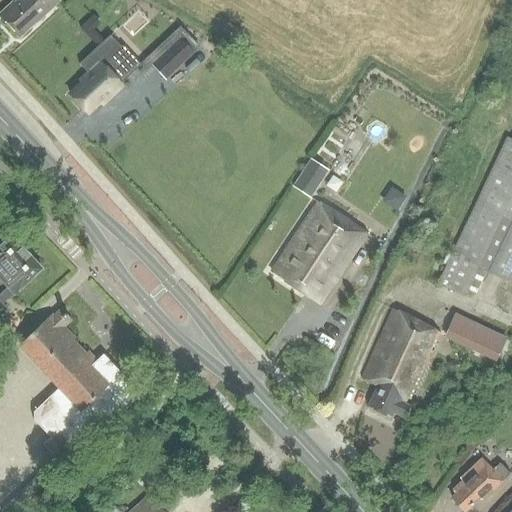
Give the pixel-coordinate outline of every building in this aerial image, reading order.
[(13,30),(13,31),(20,38),(59,2),(56,0),(18,0),(13,5),(12,4),(0,14),(0,17),(5,23),(5,27),(8,30),(13,30)] [(120,85),(140,67),(122,47),(120,49),(109,37),(78,65),(87,75),(79,82),(82,84),(70,95),(87,114),(99,103),(100,105),(121,87),(120,85)] [(164,52),(150,65),(157,72),(163,79),(177,66),(191,53),(185,46),(178,39),(164,52)] [(511,139),(511,140),(506,138),(437,282),(463,295),(477,265),(511,281),(511,139)] [(327,172),(309,160),(292,186),(309,198),(327,172)] [(270,271),(289,284),(319,305),(367,237),(317,202),(270,271)] [(0,299),(3,303),(13,294),(40,269),(8,234),(0,242),(0,280),(6,287),(0,291),(0,299)] [(71,324),(58,311),(5,361),(6,362),(7,362),(7,363),(8,364),(8,365),(9,366),(9,367),(10,368),(10,369),(11,370),(11,371),(12,372),(12,373),(12,374),(12,375),(13,377),(13,378),(13,379),(13,380),(13,381),(13,382),(13,383),(13,384),(13,385),(13,386),(12,387),(12,388),(12,390),(12,391),(11,392),(11,393),(10,394),(10,395),(10,396),(9,397),(8,398),(8,399),(7,400),(6,401),(5,402),(5,403),(4,404),(3,404),(2,405),(1,406),(1,407),(0,406),(0,480),(11,492),(3,499),(13,510),(22,501),(42,483),(51,474),(50,473),(36,459),(116,384),(74,340),(79,335),(71,324)] [(406,398),(409,400),(440,334),(392,312),(361,377),(376,385),(365,408),(390,420),(393,413),(406,419),(411,407),(403,403),(406,398)] [(506,338),(454,314),(443,338),(495,362),(506,338)] [(432,407),(421,402),(411,421),(423,426),(432,407)] [(491,471),(480,458),(458,478),(460,481),(453,487),(457,491),(450,497),(464,511),(478,498),(481,501),(509,475),(499,463),(491,471)] [(162,511),(147,495),(128,511),(162,511)]
